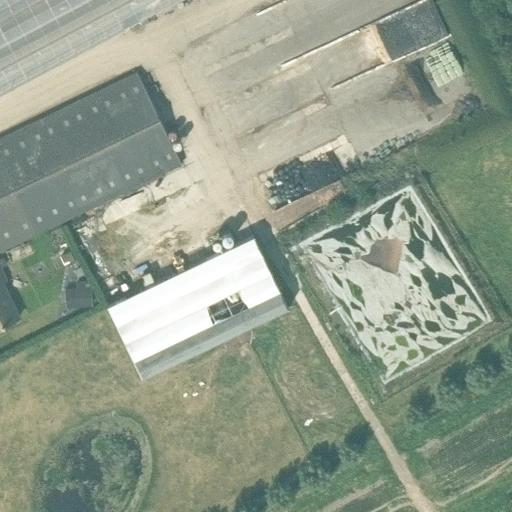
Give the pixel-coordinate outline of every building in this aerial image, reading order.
[(0,0),(0,89),(171,0),(0,0)] [(328,12),(334,29),(350,23),(345,7),(328,12)] [(414,20),(361,39),(370,64),(423,46),(414,20)] [(0,250),(181,164),(138,73),(0,139),(0,250)] [(339,143),(342,150),(358,144),(361,154),(379,148),(373,131),(339,143)] [(259,157),(269,188),(318,173),(308,142),(259,157)] [(253,234),(107,304),(113,317),(142,377),(287,308),(288,307),(253,234)] [(54,241),(58,252),(72,246),(68,236),(54,241)] [(0,326),(17,318),(0,283),(7,280),(0,267),(6,264),(2,257),(0,258),(0,326)]
